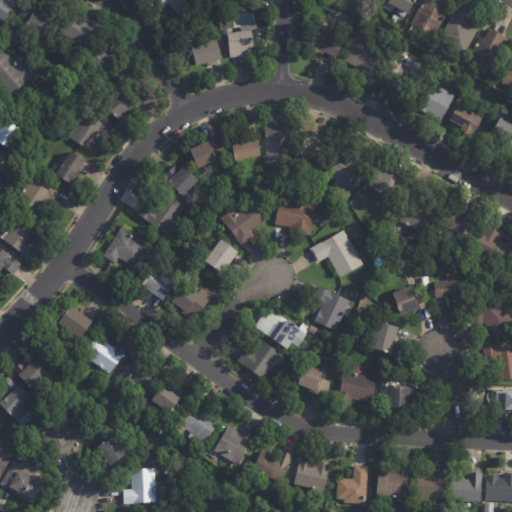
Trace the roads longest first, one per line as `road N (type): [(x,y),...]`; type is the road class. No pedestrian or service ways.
road 1 (residential): [(511,199),(333,103),(276,90),(232,95),(186,110),(149,136),(63,262),(0,333)]
road 2 (residential): [(511,441),(336,434),(298,424),(194,360),(63,262)]
road 3 (residential): [(186,110),(137,27),(104,0)]
